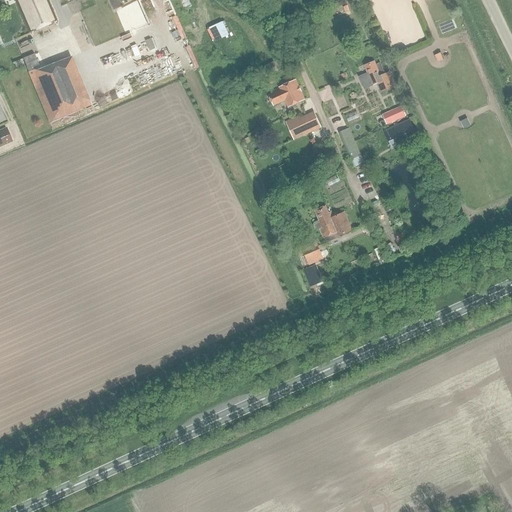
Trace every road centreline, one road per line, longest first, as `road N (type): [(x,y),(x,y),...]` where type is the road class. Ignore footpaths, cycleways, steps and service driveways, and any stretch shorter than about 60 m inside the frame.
road 1 (trunk): [(17,511),(511,285)]
road 2 (residential): [(377,246),(268,0)]
